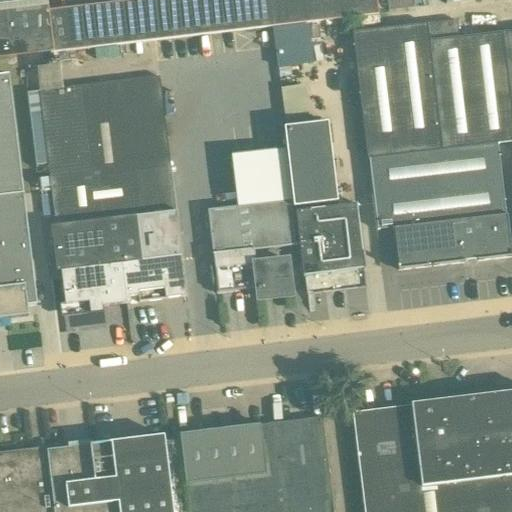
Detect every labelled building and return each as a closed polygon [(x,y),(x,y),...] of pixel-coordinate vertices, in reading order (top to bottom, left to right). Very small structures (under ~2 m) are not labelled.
[(233,32),(229,0),(155,0),(47,13),(45,0),(0,0),(0,60),(170,40),(197,37),(233,32)] [(375,0),(335,0),(338,20),(353,18),(377,15),(375,0)] [(411,0),(386,0),(388,11),(413,8),(411,0)] [(511,32),(459,39),(457,19),(379,29),(377,15),(353,18),(355,31),(357,32),(352,33),(366,157),(496,142),(511,140),(511,32)] [(89,167),(80,86),(63,89),(59,63),(36,66),(49,172),(89,167)] [(0,75),(0,319),(28,316),(27,306),(37,305),(9,75),(0,75)] [(160,77),(120,82),(125,122),(165,118),(160,77)] [(129,162),(125,122),(120,82),(80,86),(89,167),(129,162)] [(294,118),(319,114),(315,88),(291,91),(294,118)] [(170,157),(165,118),(125,122),(129,162),(170,157)] [(496,142),(366,157),(367,160),(368,160),(376,231),(394,229),(398,268),(510,254),(496,142)] [(129,162),(89,167),(49,172),(55,227),(99,221),(176,212),(170,157),(129,162)] [(290,202),(208,211),(218,295),(256,290),(258,302),(290,298),(286,262),(263,265),(262,251),(295,247),(290,202)] [(356,203),(295,210),(303,277),(364,270),(356,203)] [(187,298),(177,215),(176,212),(99,221),(105,266),(122,264),(127,305),(130,304),(130,298),(138,297),(138,303),(187,298)] [(99,221),(55,227),(51,227),(55,268),(61,273),(65,312),(127,305),(122,264),(105,266),(99,221)] [(511,511),(511,394),(352,414),(363,511),(511,511)] [(343,511),(334,421),(192,436),(200,511),(343,511)] [(0,511),(183,511),(176,439),(0,456),(0,511)]
